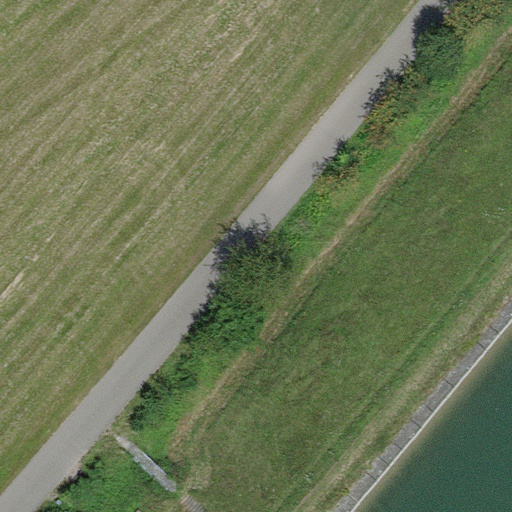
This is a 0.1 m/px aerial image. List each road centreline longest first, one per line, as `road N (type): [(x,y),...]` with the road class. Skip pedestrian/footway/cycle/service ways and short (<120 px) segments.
road 1 (residential): [(11,511),(444,0)]
road 2 (track): [(511,229),(267,511)]
